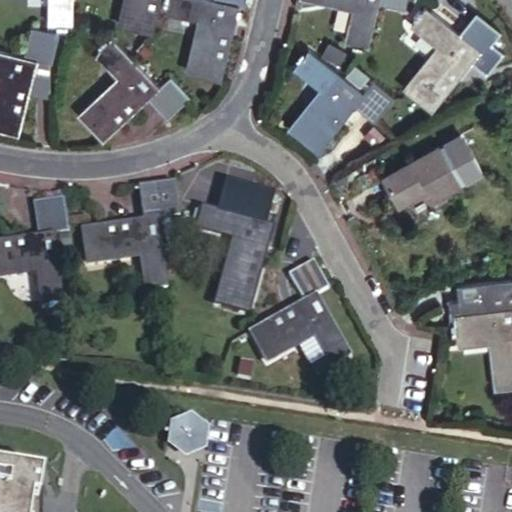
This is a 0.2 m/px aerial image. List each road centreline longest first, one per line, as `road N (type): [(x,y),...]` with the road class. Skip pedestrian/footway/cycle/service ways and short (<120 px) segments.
road 1 (residential): [(218,121),(293,172),(394,348),(391,382)]
road 2 (residential): [(0,159),(119,163),(184,143),(218,121)]
road 3 (residential): [(218,121),(247,87),(269,0)]
